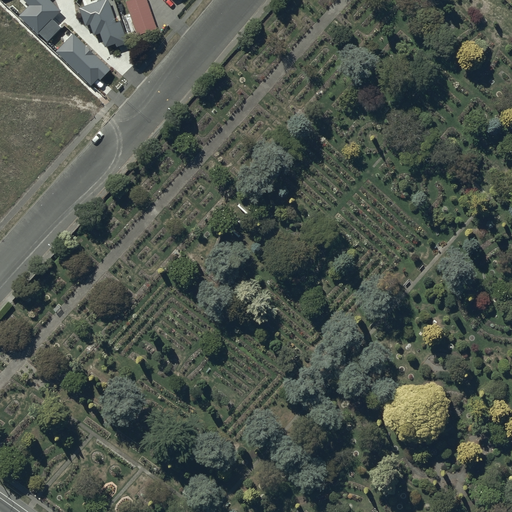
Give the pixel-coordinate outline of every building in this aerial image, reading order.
[(28,0),(33,4),(22,15),(38,31),(51,18),(58,12),(45,0),(28,0)] [(107,0),(104,0),(82,8),(87,22),(92,21),(96,32),(102,30),(107,44),(117,41),(118,44),(123,42),(127,41),(120,21),(116,23),(107,0)] [(147,0),(129,0),(126,1),(137,34),(157,28),(147,0)] [(56,23),(51,18),(38,31),(48,40),(61,27),(56,23)] [(90,50),(75,36),(60,51),(92,83),(96,79),(100,74),(101,76),(109,69),(90,50)]
